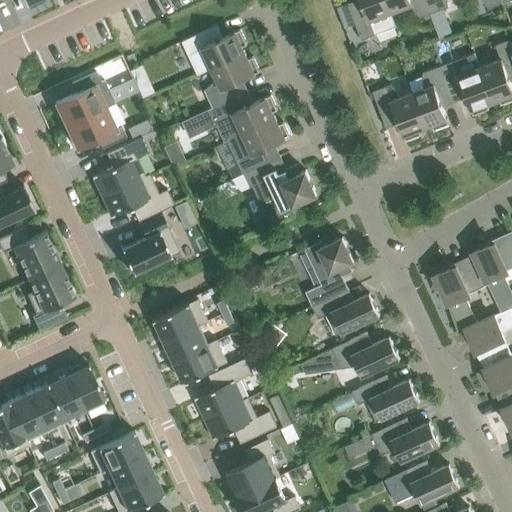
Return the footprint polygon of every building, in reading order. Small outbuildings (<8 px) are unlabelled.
[(355,23),(361,39),(396,26),(391,12),(386,0),(360,0),(363,6),(352,10),(349,2),(348,3),(336,7),(344,27),(355,23)] [(386,0),(391,12),(411,4),(417,18),(430,13),(424,0),(386,0)] [(424,0),(430,13),(448,6),(447,0),(424,0)] [(217,24),(182,40),(198,74),(212,67),(245,52),(243,46),(247,44),(240,28),(216,40),(210,29),(218,25),(217,24)] [(511,85),(507,72),(511,70),(511,47),(509,39),(495,44),(501,58),(480,66),(493,101),(499,99),(501,104),(511,99),(511,85)] [(215,80),(205,89),(213,106),(248,90),(240,93),(235,82),(260,71),(253,55),(248,58),(245,52),(212,67),(217,79),(215,80)] [(487,104),(493,101),(480,66),(459,74),(454,60),(441,65),(454,101),(455,101),(452,93),(463,89),(473,114),(489,108),(487,104)] [(424,87),(412,92),(425,127),(431,124),(433,129),(449,123),(439,98),(451,93),(454,101),(441,65),(422,72),(424,85),(424,87)] [(76,92),(55,102),(65,124),(105,106),(106,106),(115,102),(104,79),(100,81),(95,71),(72,82),(76,92)] [(145,84),(137,88),(142,97),(150,93),(145,84)] [(391,84),(372,91),(386,127),(387,126),(384,119),(396,114),(405,140),(421,134),(419,129),(425,127),(412,92),(400,96),(399,94),(391,84)] [(248,90),(213,106),(228,139),(276,117),(273,111),(278,109),(271,94),(246,105),(241,94),(249,91),(248,90)] [(105,106),(65,124),(76,147),(97,137),(102,147),(126,136),(121,126),(116,128),(115,126),(106,106),(105,106)] [(276,117),(228,139),(244,172),(281,155),(280,154),(271,159),(266,148),(290,136),(283,121),(279,123),(276,117)] [(135,125),(128,128),(133,139),(141,136),(135,125)] [(112,166),(91,175),(92,177),(92,176),(101,196),(145,175),(144,174),(136,157),(149,151),(141,135),(141,136),(133,139),(106,152),(112,166)] [(4,143),(0,144),(0,182),(7,179),(2,168),(13,163),(4,143)] [(281,155),(244,172),(250,186),(252,185),(269,221),(299,207),(297,202),(317,193),(306,169),(295,174),(291,166),(277,172),(272,160),(281,156),(281,155)] [(145,175),(101,196),(110,215),(110,216),(131,207),(137,220),(173,203),(166,188),(158,192),(149,172),(144,174),(145,175)] [(7,179),(0,182),(0,223),(8,220),(9,223),(23,217),(21,214),(32,208),(33,209),(34,209),(23,184),(21,185),(22,185),(5,193),(0,183),(8,180),(7,179)] [(177,213),(190,207),(186,200),(174,206),(177,213)] [(124,254),(121,256),(126,267),(129,265),(132,272),(179,251),(162,214),(139,224),(145,236),(121,248),(124,254)] [(24,225),(0,236),(0,246),(2,251),(13,246),(28,278),(60,263),(45,230),(30,237),(24,225)] [(511,266),(511,233),(495,242),(473,252),(475,256),(476,256),(489,283),(488,283),(501,311),(501,312),(511,306),(511,289),(503,270),(511,266)] [(321,240),(305,248),(321,284),(305,291),(312,305),(349,288),(349,287),(339,292),(333,279),(347,273),(343,264),(354,259),(343,235),(330,241),(323,244),(321,240)] [(478,323),(477,322),(464,294),(488,283),(489,283),(476,256),(475,256),(435,275),(437,279),(435,284),(440,285),(461,331),(467,329),(466,328),(478,323)] [(34,290),(27,293),(36,312),(32,314),(39,330),(67,317),(60,302),(75,296),(60,263),(28,278),(34,290)] [(349,288),(312,305),(318,318),(326,314),(336,335),(380,314),(370,292),(345,304),(340,293),(349,288)] [(198,298),(154,319),(154,320),(155,320),(164,340),(199,323),(200,324),(209,320),(198,298)] [(224,299),(217,302),(222,313),(229,310),(224,299)] [(511,326),(511,306),(501,312),(501,311),(477,322),(478,323),(466,328),(467,329),(476,349),(485,368),(511,355),(511,350),(503,331),(511,326)] [(229,310),(222,313),(227,324),(234,321),(229,310)] [(199,323),(164,340),(173,359),(208,343),(208,342),(200,324),(199,323)] [(367,331),(332,348),(341,368),(354,366),(356,364),(361,375),(400,357),(390,335),(365,347),(360,336),(367,332),(367,331)] [(249,337),(242,341),(247,352),(254,348),(249,337)] [(208,343),(173,359),(183,380),(182,380),(183,381),(227,361),(217,338),(208,342),(208,343)] [(511,355),(485,368),(504,409),(511,404),(511,355)] [(215,387),(195,397),(195,398),(196,398),(204,417),(244,399),(243,398),(235,380),(252,372),(245,357),(209,374),(215,387)] [(71,370),(68,372),(84,408),(105,398),(88,362),(86,363),(87,363),(82,365),(81,362),(70,367),(71,370)] [(47,381),(47,382),(63,417),(64,417),(84,408),(68,372),(47,382),(47,381)] [(387,374),(352,390),(358,403),(366,400),(376,420),(420,400),(410,378),(385,389),(380,379),(387,375),(387,374)] [(46,382),(27,391),(45,431),(66,421),(64,417),(63,417),(47,382),(46,382)] [(27,391),(6,401),(25,441),(27,440),(45,431),(27,391)] [(244,399),(204,417),(213,436),(213,437),(214,438),(234,428),(241,442),(277,425),(269,410),(257,416),(248,396),(243,398),(244,399)] [(6,401),(0,403),(0,440),(7,454),(29,444),(27,440),(25,441),(6,401)] [(407,417),(371,433),(378,446),(381,453),(394,451),(396,450),(401,460),(440,442),(429,421),(405,432),(399,421),(407,418),(407,417)] [(103,424),(92,429),(96,436),(107,431),(103,424)] [(92,429),(82,434),(85,441),(96,436),(92,429)] [(134,429),(90,450),(100,473),(109,469),(108,467),(143,450),(134,431),(135,431),(134,429)] [(371,433),(358,439),(364,453),(378,446),(371,433)] [(229,476),(226,478),(232,490),(235,488),(237,493),(238,494),(276,476),(276,477),(280,475),(270,453),(274,451),(268,438),(246,448),(251,460),(227,472),(229,476)] [(64,442),(54,447),(57,454),(68,449),(64,442)] [(54,447),(43,452),(46,459),(57,454),(54,447)] [(143,450),(108,467),(109,469),(117,486),(118,488),(153,471),(143,450)] [(426,459),(385,478),(395,502),(416,492),(421,503),(460,485),(449,463),(424,475),(419,464),(427,460),(426,459)] [(117,486),(108,490),(118,511),(120,511),(163,492),(163,491),(162,491),(153,471),(118,488),(117,486)] [(16,473),(6,479),(10,486),(20,480),(16,473)] [(237,493),(236,494),(244,511),(258,511),(272,506),(275,511),(290,511),(300,507),(295,495),(286,499),(276,477),(276,476),(238,494),(237,493)] [(59,478),(52,481),(57,492),(64,488),(59,478)] [(64,488),(57,492),(62,503),(69,499),(64,488)] [(446,502),(424,511),(472,511),(469,506),(455,511),(441,511),(439,506),(447,503),(446,502)]
